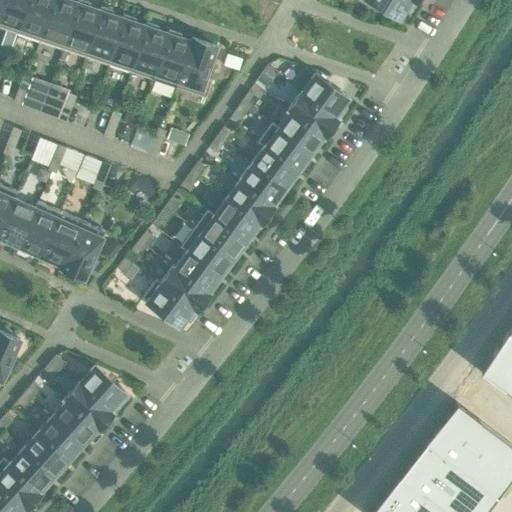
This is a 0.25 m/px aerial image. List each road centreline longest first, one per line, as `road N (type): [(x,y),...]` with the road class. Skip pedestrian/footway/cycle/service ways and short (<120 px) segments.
road 1 (tertiary): [(511,199),(272,511)]
road 2 (residential): [(434,48),(298,4),(269,46),(403,93)]
road 3 (residential): [(220,353),(92,299),(60,339),(189,397)]
road 4 (residential): [(220,353),(403,93)]
road 5 (unclassified): [(338,511),(511,283)]
road 6 (residential): [(81,511),(189,397)]
